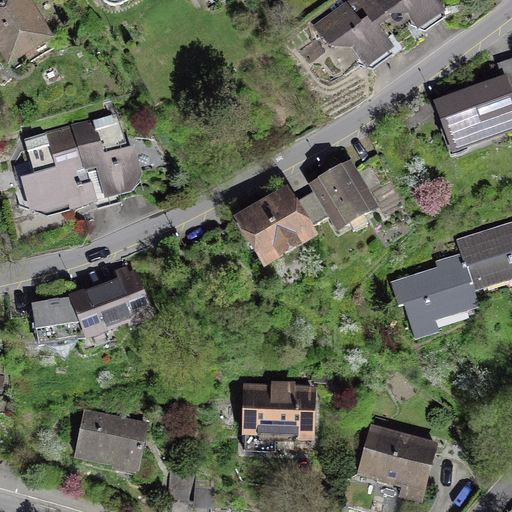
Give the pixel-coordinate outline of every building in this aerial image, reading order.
[(54,44),(26,0),(0,0),(0,48),(13,69),(54,44)] [(394,44),(403,38),(375,0),(344,0),(316,20),(353,73),(394,44)] [(375,0),(403,38),(420,26),(446,8),(440,0),(375,0)] [(511,107),(505,86),(437,108),(452,151),(511,131),(511,107)] [(96,123),(73,130),(96,205),(148,189),(135,149),(106,158),(96,123)] [(33,225),(96,205),(73,130),(25,145),(35,178),(20,183),(33,225)] [(349,169),(312,189),(335,232),(372,212),(349,169)] [(284,194),(233,221),(254,261),(305,234),(284,194)] [(461,262),(471,295),(511,283),(511,228),(456,245),(461,262)] [(471,295),(461,262),(390,283),(397,306),(404,304),(415,342),(437,335),(433,322),(475,310),(471,295)] [(132,275),(66,299),(74,321),(80,336),(146,312),(132,275)] [(74,321),(66,299),(36,308),(36,333),(74,321)] [(348,372),(312,372),(309,372),(309,380),(328,380),(328,391),(348,390),(348,372)] [(319,391),(246,390),(245,446),(318,447),(319,391)] [(148,426),(86,415),(76,468),(138,479),(148,426)] [(441,447),(374,430),(361,483),(428,500),(441,447)] [(190,467),(171,465),(167,502),(186,504),(190,467)] [(213,509),(216,473),(197,472),(194,507),(213,509)]
